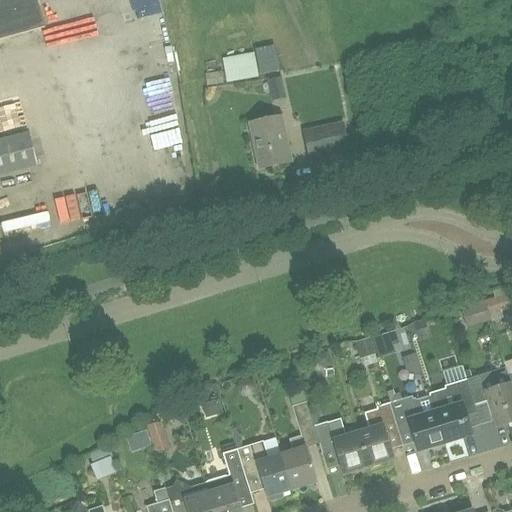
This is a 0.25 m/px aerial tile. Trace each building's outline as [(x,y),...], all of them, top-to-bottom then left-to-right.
[(0,0),(0,40),(44,28),(36,0),(0,0)] [(222,66),(250,60),(248,50),(220,56),(222,66)] [(219,66),(219,78),(253,76),(252,64),(219,66)] [(0,106),(16,102),(13,92),(0,95),(0,106)] [(258,171),(289,164),(280,119),(249,126),(258,171)] [(303,131),(308,160),(350,150),(343,122),(303,131)] [(29,131),(0,139),(0,175),(37,166),(29,131)] [(125,170),(134,204),(160,197),(151,163),(125,170)] [(70,189),(75,221),(104,217),(100,185),(70,189)] [(0,220),(0,231),(45,222),(43,211),(0,220)] [(365,338),(370,356),(396,349),(391,331),(365,338)] [(400,358),(407,378),(419,373),(412,353),(400,358)] [(436,372),(442,387),(461,380),(456,364),(436,372)] [(511,390),(510,385),(495,389),(490,374),(467,381),(475,405),(487,401),(496,430),(511,424),(511,390)] [(474,405),(475,405),(467,381),(444,388),(445,390),(429,395),(430,398),(445,445),(471,437),(466,417),(477,414),(474,405)] [(314,428),(307,404),(302,391),(288,395),(300,434),(314,429),(314,428)] [(445,445),(430,398),(416,403),(415,399),(412,400),(412,398),(391,404),(401,437),(411,434),(417,453),(445,445)] [(401,437),(391,404),(390,404),(391,405),(377,409),(377,410),(365,414),(370,431),(358,434),(368,468),(393,461),(385,434),(398,429),(401,437)] [(368,468),(358,434),(347,438),(341,420),(314,428),(314,429),(322,453),(335,449),(343,476),(368,468)] [(168,441),(162,422),(147,427),(153,446),(168,441)] [(123,438),(110,443),(114,455),(128,450),(123,438)] [(293,452),(281,456),(292,492),(316,485),(302,438),(290,441),(293,452)] [(292,492),(281,456),(268,460),(263,443),(238,451),(245,477),(259,472),(267,500),(268,499),(269,502),(273,503),(281,500),(283,498),(282,495),(292,492)] [(245,477),(238,451),(223,455),(229,476),(205,483),(214,511),(241,511),(237,499),(251,495),(245,477)] [(214,511),(205,483),(191,488),(176,480),(173,489),(166,491),(168,495),(172,511),(214,511)] [(172,511),(168,495),(156,499),(157,504),(146,507),(147,511),(172,511)]
